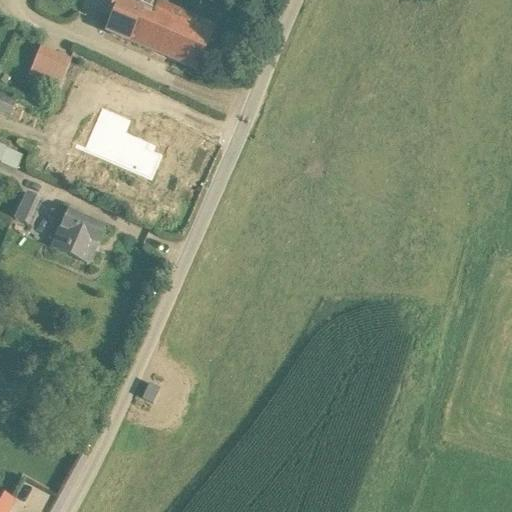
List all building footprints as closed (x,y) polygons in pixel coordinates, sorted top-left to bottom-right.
[(107,26),(101,41),(127,52),(128,50),(194,78),(213,35),(139,2),(133,17),(109,7),(102,24),(107,26)] [(39,55),(26,85),(55,97),(68,67),(39,55)] [(15,109),(0,103),(0,122),(8,126),(15,109)] [(93,137),(86,135),(79,150),(86,153),(84,158),(77,155),(72,167),(78,171),(78,173),(94,180),(92,184),(111,192),(114,186),(138,197),(147,179),(120,167),(121,163),(109,157),(122,127),(102,118),(93,137)] [(0,171),(14,177),(20,163),(6,157),(8,150),(0,146),(0,171)] [(11,227),(26,234),(38,208),(23,201),(11,227)] [(65,220),(48,256),(85,271),(100,236),(65,220)] [(159,400),(147,394),(139,410),(151,416),(159,400)]
